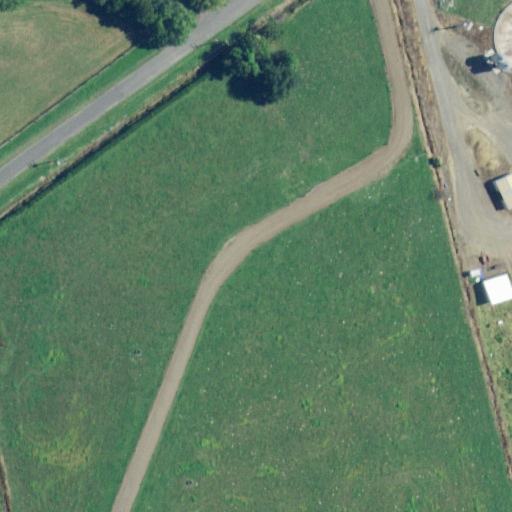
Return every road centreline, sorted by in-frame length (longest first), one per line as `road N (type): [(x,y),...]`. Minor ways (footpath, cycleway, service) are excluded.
road 1 (unclassified): [(0,181),(249,0)]
road 2 (unknown): [(419,0),(441,107),(455,124),(511,149)]
